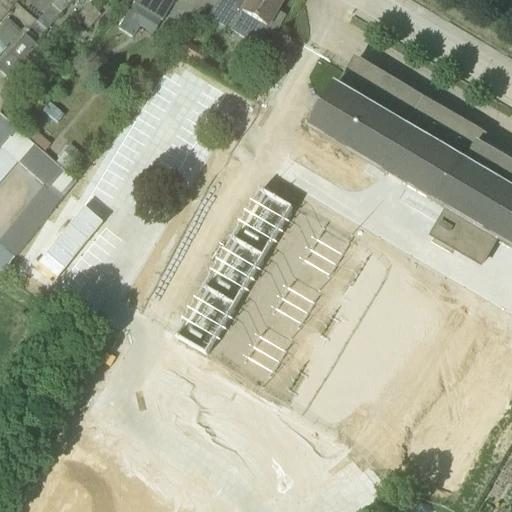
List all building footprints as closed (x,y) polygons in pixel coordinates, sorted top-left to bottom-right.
[(55,0),(36,23),(45,31),(71,0),(86,0),(55,0)] [(136,0),(132,5),(162,23),(173,4),(175,0),(193,0),(194,0),(136,0)] [(277,14),(284,0),(245,0),(244,2),(241,0),(220,0),(205,19),(255,48),(263,34),(272,39),(280,44),(286,35),(277,30),(285,18),(277,14)] [(89,6),(75,21),(86,32),(100,16),(89,6)] [(117,30),(134,40),(141,29),(124,18),(117,30)] [(8,19),(0,28),(0,45),(4,49),(20,31),(8,19)] [(23,37),(13,49),(0,63),(0,75),(3,78),(33,45),(23,37)] [(15,89),(45,55),(50,48),(39,39),(34,46),(33,45),(3,78),(15,89)] [(511,167),(479,149),(485,138),(356,62),(349,74),(340,89),(335,87),(308,133),(447,212),(429,240),(483,270),(498,244),(511,252),(511,167)] [(182,97),(155,143),(178,157),(205,111),(182,97)] [(16,132),(0,118),(0,133),(7,140),(8,139),(10,140),(16,132)] [(7,140),(0,147),(0,150),(16,164),(25,172),(41,155),(16,132),(10,140),(8,139),(7,140)] [(69,148),(55,165),(74,180),(88,163),(69,148)] [(16,164),(0,150),(0,164),(9,172),(16,164)] [(34,180),(50,163),(41,155),(25,172),(34,180)] [(43,188),(58,200),(72,183),(50,163),(34,180),(43,188)] [(0,164),(0,177),(3,180),(9,172),(0,164)] [(51,208),(58,200),(43,188),(36,196),(51,208)] [(219,367),(290,203),(259,190),(240,233),(236,232),(230,248),(255,259),(237,300),(206,286),(202,297),(228,309),(218,331),(208,327),(206,330),(188,322),(176,348),(219,367)] [(45,216),(51,208),(36,196),(30,204),(45,216)] [(39,224),(45,216),(30,204),(23,212),(39,224)] [(32,232),(39,224),(23,212),(17,220),(32,232)] [(26,240),(32,232),(17,220),(11,228),(26,240)] [(20,248),(26,240),(11,228),(4,236),(20,248)] [(0,245),(13,256),(20,248),(4,236),(0,241),(0,245)] [(0,273),(13,256),(0,245),(0,273)] [(393,280),(403,282),(406,264),(365,258),(360,294),(390,298),(393,280)] [(456,492),(511,377),(511,321),(483,307),(474,326),(478,328),(409,469),(456,492)]
